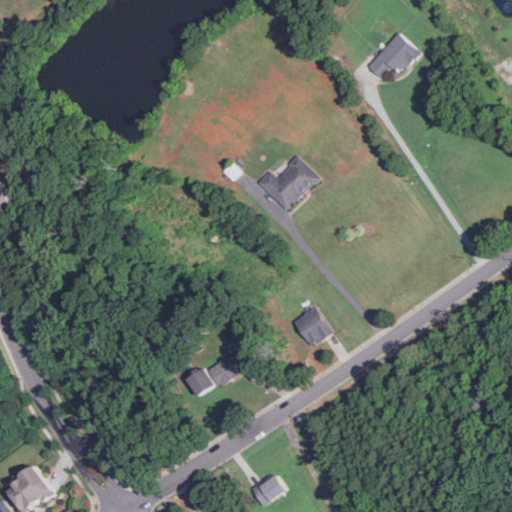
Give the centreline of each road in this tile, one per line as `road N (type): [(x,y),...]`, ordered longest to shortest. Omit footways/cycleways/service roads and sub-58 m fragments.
road 1 (residential): [(128,511),(511,252)]
road 2 (residential): [(126,511),(55,419),(0,308)]
